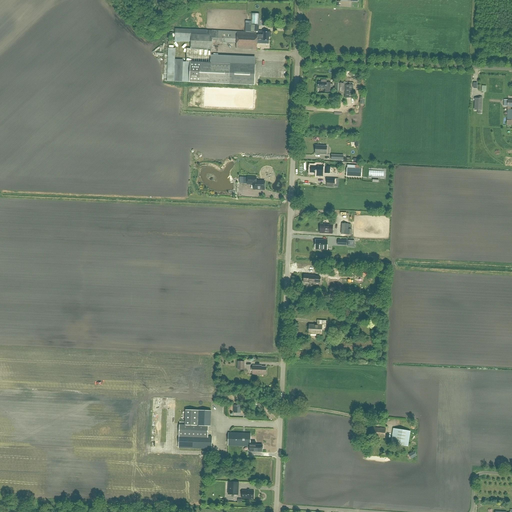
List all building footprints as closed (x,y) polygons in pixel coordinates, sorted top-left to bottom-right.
[(222,43),(236,43),(236,49),(257,50),(257,40),(263,40),(263,41),(269,41),(269,33),(263,32),(263,34),(258,34),(258,26),(251,26),(251,33),(237,32),(222,31),(222,43)] [(191,49),(212,50),(212,42),(213,35),(207,35),(191,34),(191,49)] [(183,62),(182,82),(189,82),(190,62),(186,62),(183,62)] [(254,85),(255,65),(190,62),(189,82),(254,85)] [(321,82),(318,82),(318,89),(325,89),(325,92),(330,92),(330,83),(327,83),(327,80),(321,80),(321,82)] [(344,92),(345,84),(335,83),(335,91),(344,92)] [(345,86),(345,99),(353,99),(353,86),(345,86)] [(327,155),(328,147),(316,146),(315,154),(327,155)] [(323,177),(323,165),(319,165),(319,166),(310,166),(310,169),(310,170),(309,171),(310,172),(310,173),(317,173),(317,176),(323,177)] [(347,168),(346,176),(361,177),(362,169),(347,168)] [(256,178),(247,177),(247,184),(253,184),(254,185),(253,189),(257,190),(258,190),(260,190),(261,190),(264,190),(265,182),(256,182),(256,178)] [(352,235),(352,230),(350,229),(351,224),(348,224),(342,224),(341,234),(348,234),(352,235)] [(332,234),(332,225),(320,225),(320,232),(324,232),(324,233),(332,234)] [(314,249),(315,249),(327,250),(328,241),(316,240),(315,245),(314,245),(314,249)] [(320,285),(320,277),(315,277),(315,276),(304,275),(303,282),(309,282),(309,283),(315,284),(320,285)] [(330,277),(330,288),(339,288),(339,278),(330,277)] [(325,330),(326,321),(316,320),(316,326),(309,325),(309,333),(321,334),(321,330),(325,330)] [(376,354),(377,341),(337,339),(336,352),(376,354)] [(266,374),(266,367),(261,367),(261,366),(252,366),(252,375),(263,375),(263,374),(266,374)] [(185,425),(180,425),(179,448),(211,449),(212,437),(208,437),(208,426),(211,426),(211,411),(185,410),(185,425)] [(380,429),(372,428),(371,434),(372,434),(372,436),(384,437),(385,429),(380,428),(380,429)] [(391,440),(391,443),(408,447),(409,443),(411,431),(399,430),(397,441),(391,440)] [(263,449),(263,446),(262,446),(262,445),(255,445),(255,442),(250,442),(250,434),(228,433),(228,445),(250,446),(249,451),(262,452),(262,449),(263,449)] [(228,482),(228,494),(237,495),(238,482),(228,482)] [(253,499),(254,491),(242,490),(242,498),(248,498),(248,499),(253,499)]
